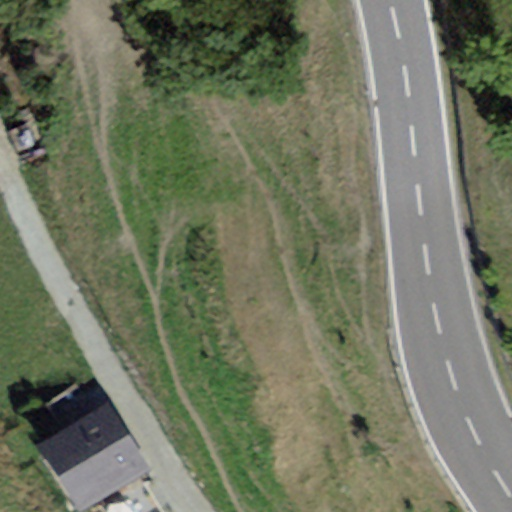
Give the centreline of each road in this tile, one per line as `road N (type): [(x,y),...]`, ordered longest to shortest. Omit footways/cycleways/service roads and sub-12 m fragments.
road 1 (secondary): [(511,496),(463,407),(437,322),(391,0)]
road 2 (track): [(200,511),(70,299),(0,154)]
